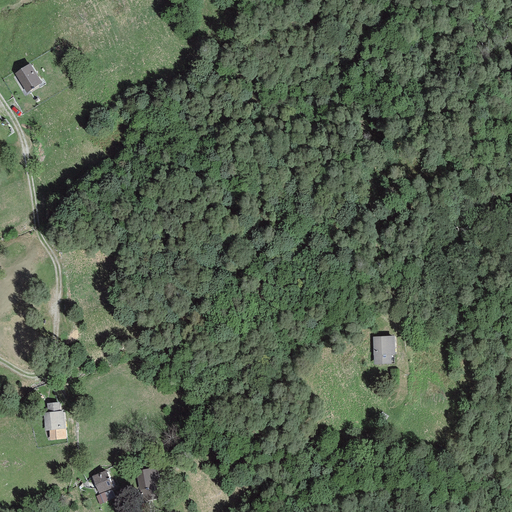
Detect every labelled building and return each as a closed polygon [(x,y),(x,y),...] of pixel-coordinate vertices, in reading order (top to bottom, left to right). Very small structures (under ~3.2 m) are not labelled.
[(42,83),(30,64),(14,74),(26,93),(42,83)] [(214,327),(206,327),(206,336),(214,335),(214,327)] [(394,336),(372,337),(373,356),(374,365),(391,364),(391,355),(395,355),(394,336)] [(419,399),(420,388),(411,388),(411,399),(419,399)] [(43,413),(45,431),(49,430),(50,441),(66,439),(63,411),(60,412),(59,402),(47,403),(48,412),(43,413)] [(135,471),(139,491),(140,490),(158,487),(161,487),(157,467),(135,471)] [(106,471),(92,477),(99,495),(96,496),(99,505),(115,498),(111,488),(113,487),(106,471)] [(158,487),(140,490),(142,502),(160,499),(158,487)] [(152,511),(151,503),(139,505),(139,511),(152,511)]
